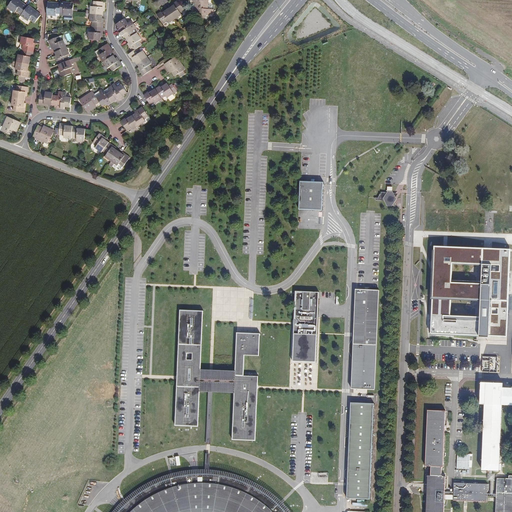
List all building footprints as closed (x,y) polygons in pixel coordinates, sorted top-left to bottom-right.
[(16,0),(12,0),(7,7),(15,13),(16,11),(21,15),(29,21),(30,19),(35,23),(41,14),(36,11),(35,12),(22,2),(21,3),(16,0)] [(88,18),(90,18),(89,29),(87,29),(86,36),(99,37),(99,29),(101,30),(102,19),(100,18),(101,4),(103,4),(102,0),(91,0),(92,2),(89,2),(88,6),(85,6),(85,10),(88,10),(88,18)] [(168,18),(181,10),(180,7),(184,4),(180,0),(172,0),(161,8),(160,7),(156,10),(162,19),(167,16),(168,18)] [(194,0),(194,2),(197,3),(196,9),(209,9),(209,8),(212,9),(213,3),(207,3),(207,0),(194,0)] [(75,5),(65,4),(65,2),(62,2),(62,3),(57,3),(57,5),(48,4),(47,14),(57,15),(57,13),(61,13),(61,12),(64,12),(64,14),(74,15),(75,5)] [(132,53),(141,66),(140,67),(143,71),(152,65),(149,61),(151,59),(142,46),(140,48),(137,43),(141,41),(138,36),(140,35),(136,28),(134,29),(131,25),(135,22),(130,16),(127,18),(123,14),(116,19),(118,24),(116,25),(121,32),(123,31),(130,41),(129,42),(132,47),(128,50),(131,54),(132,53)] [(57,33),(46,38),(48,43),(50,42),(56,55),(54,56),(60,68),(58,69),(60,74),(71,70),(68,65),(71,64),(70,60),(74,58),(73,55),(67,57),(65,53),(68,51),(61,37),(59,38),(57,33)] [(27,70),(25,69),(28,54),(30,55),(32,44),(30,43),(32,36),(19,34),(18,41),(20,42),(19,52),(16,52),(14,59),(10,58),(9,62),(13,63),(13,67),(16,67),(15,72),(18,73),(23,74),(26,74),(27,70)] [(118,57),(117,57),(113,51),(108,45),(110,44),(107,40),(94,48),(97,52),(98,52),(106,64),(109,63),(112,67),(121,61),(118,57)] [(185,64),(177,51),(164,60),(169,66),(171,65),(175,71),(178,69),(180,72),(185,69),(183,65),(185,64)] [(167,91),(168,93),(175,89),(174,88),(173,87),(176,85),(172,79),(170,81),(169,80),(167,78),(161,82),(160,81),(150,88),(149,87),(144,90),(149,98),(150,99),(155,97),(156,99),(163,94),(162,93),(167,91)] [(99,98),(102,102),(106,99),(108,101),(116,96),(117,98),(123,93),(122,92),(127,88),(121,80),(116,84),(114,80),(103,87),(102,85),(98,87),(101,91),(96,94),(99,98)] [(11,88),(10,103),(12,103),(12,109),(23,110),(24,105),(22,105),(24,89),(26,89),(26,84),(15,83),(14,88),(11,88)] [(94,90),(92,87),(79,97),(88,109),(94,104),(93,102),(99,98),(96,94),(94,90)] [(38,102),(43,102),(43,101),(56,103),(56,105),(63,106),(64,104),(69,104),(70,94),(64,93),(65,90),(57,89),(57,93),(52,92),(52,90),(44,89),(44,91),(39,91),(38,102)] [(139,107),(127,115),(126,114),(121,117),(127,127),(132,124),(134,125),(146,117),(145,115),(149,112),(143,103),(138,106),(139,107)] [(16,128),(19,120),(5,114),(0,127),(0,129),(11,134),(14,127),(16,128)] [(65,121),(59,121),(58,132),(64,132),(64,135),(71,135),(71,134),(77,135),(77,137),(85,138),(86,126),(85,126),(78,125),(78,124),(65,123),(65,121)] [(36,124),(31,136),(41,139),(40,142),(44,143),(45,141),(46,141),(48,135),(49,136),(52,130),(50,130),(51,128),(44,125),(43,127),(36,124)] [(126,160),(128,157),(130,154),(126,151),(125,152),(113,143),(113,142),(103,134),(103,133),(99,130),(93,139),(97,142),(96,145),(102,149),(103,148),(107,151),(106,153),(112,157),(108,164),(111,165),(113,162),(116,164),(120,160),(124,163),(126,160)] [(320,183),(298,183),(298,188),(297,211),(320,212),(320,183)] [(393,187),(388,187),(388,194),(382,193),(376,199),(376,200),(386,201),(388,205),(392,205),(396,200),(393,193),(393,187)] [(511,248),(488,247),(439,244),(435,332),(483,334),(508,335),(511,248)] [(379,291),(356,290),(354,335),(352,390),(375,391),(379,291)] [(316,295),(293,294),(292,323),(291,362),(314,363),(315,334),(316,295)] [(191,313),(179,312),(177,379),(174,427),(198,428),(199,393),(209,393),(232,394),(230,441),(254,442),(256,387),(257,373),(242,372),(243,354),(257,355),(258,335),(235,335),(233,372),(210,371),(200,371),(203,313),(191,313)] [(482,356),(482,372),(499,373),(500,356),(482,356)] [(502,405),(511,405),(511,388),(503,388),(503,384),(482,383),(481,405),(485,405),(483,471),(498,472),(500,472),(502,405)] [(373,405),(350,404),(346,498),(369,499),(373,405)] [(446,411),(429,411),(427,466),(432,466),(431,475),(428,475),(426,511),(444,511),(445,494),(445,492),(446,476),(443,475),(446,411)] [(472,454),(459,454),(459,469),(472,469),(472,454)] [(290,511),(289,510),(284,504),(281,502),(278,499),(272,494),(266,489),(259,485),(252,481),(245,478),(237,475),(230,473),(222,471),(214,470),(206,469),(200,469),(195,469),(190,470),(185,470),(181,471),(176,472),(171,473),(164,475),(157,478),(150,481),(143,485),(137,489),(131,494),(125,499),(119,504),(114,510),(112,511),(290,511)] [(511,511),(511,478),(498,478),(498,494),(497,497),(496,511),(511,511)] [(488,484),(454,483),(454,492),(454,495),(454,500),(487,502),(488,496),(488,494),(488,484)]
